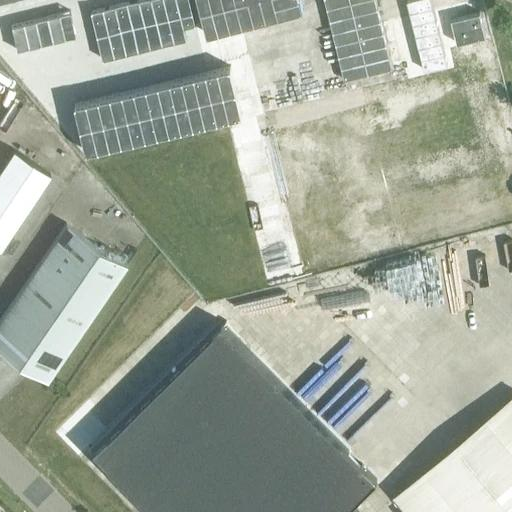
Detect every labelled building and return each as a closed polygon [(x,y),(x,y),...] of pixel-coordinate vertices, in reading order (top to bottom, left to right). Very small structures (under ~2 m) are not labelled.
[(480,12),(451,19),(457,43),(486,36),(480,12)] [(463,143),(450,89),(371,109),(384,163),(463,143)] [(0,248),(49,176),(12,151),(0,169),(0,248)] [(0,349),(46,382),(126,266),(66,225),(0,320),(0,349)] [(221,322),(90,452),(149,511),(358,511),(351,505),(376,480),(221,322)] [(511,511),(511,499),(496,511),(511,511)]
